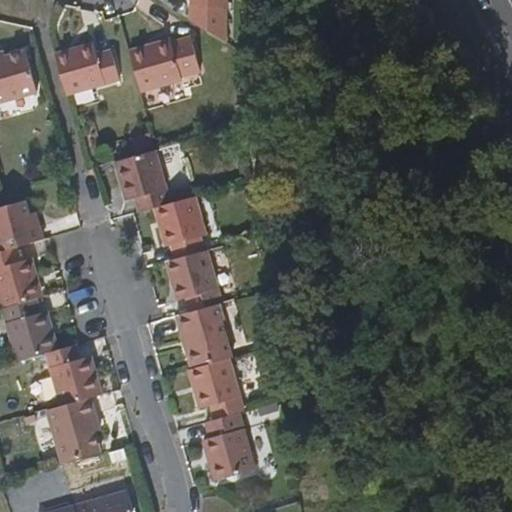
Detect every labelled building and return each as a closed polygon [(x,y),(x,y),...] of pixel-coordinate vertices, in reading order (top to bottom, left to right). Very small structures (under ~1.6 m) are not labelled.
[(227,45),(229,11),(229,0),(195,0),(195,10),(194,24),(227,45)] [(191,38),(162,45),(164,48),(191,41),(191,38)] [(164,48),(162,45),(149,49),(159,88),(201,76),(191,41),(164,48)] [(74,96),(140,78),(131,49),(116,53),(114,46),(97,51),(98,55),(65,64),(74,96)] [(64,61),(65,64),(98,55),(97,51),(64,61)] [(10,55),(0,58),(0,106),(40,95),(29,55),(12,59),(10,55)] [(173,206),(159,153),(120,164),(132,204),(140,202),(143,215),(158,211),(161,210),(173,206)] [(209,237),(199,199),(173,206),(161,210),(168,232),(164,233),(168,248),(175,247),(179,261),(207,253),(203,239),(209,237)] [(0,255),(20,249),(46,242),(42,225),(33,228),(30,218),(27,204),(0,211),(0,255)] [(168,232),(161,210),(158,211),(164,233),(168,232)] [(33,228),(42,225),(39,215),(30,218),(33,228)] [(25,264),(20,249),(0,255),(0,288),(6,311),(39,301),(43,300),(37,281),(41,279),(36,262),(25,264)] [(210,252),(207,253),(179,261),(175,262),(182,286),(179,286),(183,301),(190,299),(194,313),(223,305),(224,305),(210,252)] [(182,286),(175,262),(172,263),(179,286),(182,286)] [(43,300),(47,299),(41,279),(37,281),(43,300)] [(39,301),(6,311),(22,363),(52,354),(55,353),(48,330),(54,328),(50,312),(43,314),(39,301)] [(229,325),(223,305),(194,313),(181,317),(195,371),(234,360),(236,359),(226,326),(229,325)] [(61,351),(54,328),(48,330),(55,353),(61,351)] [(84,363),(79,346),(61,351),(55,353),(52,354),(67,408),(96,400),(107,396),(101,374),(97,375),(93,360),(84,363)] [(242,415),(248,413),(234,360),(195,371),(193,372),(204,412),(215,409),(219,422),(242,415)] [(53,376),(38,379),(43,407),(58,405),(53,376)] [(0,403),(11,399),(6,387),(0,389),(0,403)] [(96,400),(67,408),(50,413),(66,465),(66,467),(105,455),(99,436),(94,421),(101,419),(96,400)] [(258,474),(242,415),(219,422),(211,424),(216,442),(209,444),(213,459),(218,458),(226,484),(258,474)] [(106,433),(101,419),(94,421),(99,436),(106,433)] [(221,485),(226,484),(218,458),(213,459),(221,485)] [(138,511),(132,492),(78,507),(79,511),(138,511)]
